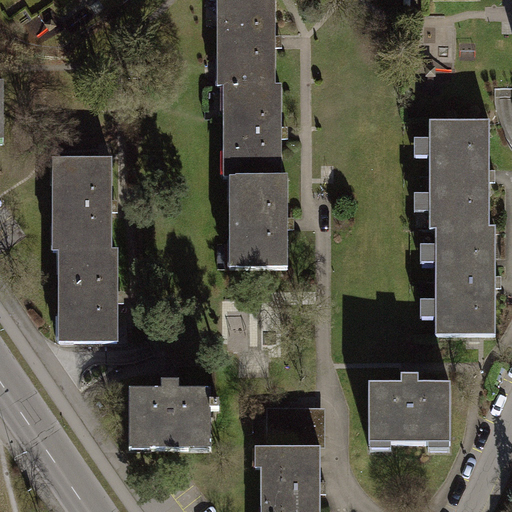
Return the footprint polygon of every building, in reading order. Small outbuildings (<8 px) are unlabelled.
[(276,0),(218,0),(219,88),(225,88),(277,89),(276,0)] [(422,0),(423,13),(477,13),(476,0),(422,0)] [(277,89),(225,88),(224,180),(230,180),(282,180),(283,89),(277,89)] [(490,128),(429,129),(430,233),(440,233),(491,233),(490,128)] [(112,162),(53,162),(54,253),(58,253),(112,253),(112,162)] [(230,180),(230,273),(288,273),(289,180),(282,180),(230,180)] [(440,233),(440,340),(499,340),(499,233),(440,233)] [(58,344),(118,344),(118,253),(112,253),(58,253),(58,344)] [(228,304),(230,345),(260,344),(259,302),(228,304)] [(137,452),(215,450),(214,388),(136,389),(137,452)] [(375,395),(376,448),(449,447),(448,394),(375,395)] [(259,452),(258,511),(319,511),(320,452),(259,452)]
